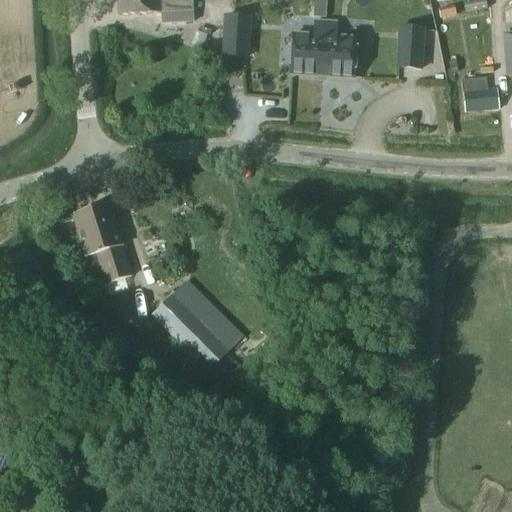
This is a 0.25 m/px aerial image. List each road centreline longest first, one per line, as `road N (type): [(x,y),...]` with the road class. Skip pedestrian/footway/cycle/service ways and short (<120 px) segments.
road 1 (unclassified): [(88,163),(242,147),(511,168)]
road 2 (unclassified): [(88,163),(77,0)]
